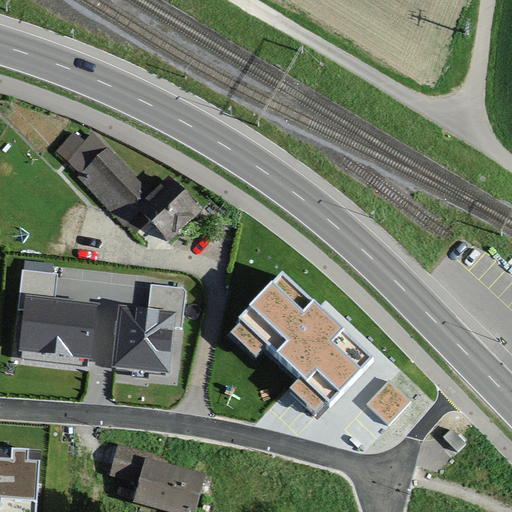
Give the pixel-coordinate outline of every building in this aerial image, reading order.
[(130,234),(144,221),(163,241),(196,209),(163,175),(145,192),(89,135),(80,143),(69,132),(57,145),(67,154),(59,162),(130,234)] [(22,293),(51,297),(54,272),(18,267),(13,307),(20,308),(22,293)] [(376,357),(281,269),(226,329),(257,358),(270,344),(301,372),(288,386),(321,417),(376,357)] [(147,283),(144,305),(170,308),(168,324),(177,326),(182,288),(147,283)] [(51,297),(22,293),(20,308),(15,347),(88,356),(94,302),(51,297)] [(144,305),(116,302),(108,362),(163,369),(168,324),(170,308),(144,305)] [(109,444),(102,479),(133,485),(138,463),(141,450),(109,444)] [(0,511),(40,511),(43,457),(0,454),(0,511)] [(187,511),(197,479),(138,463),(133,485),(128,497),(181,511),(187,511)]
